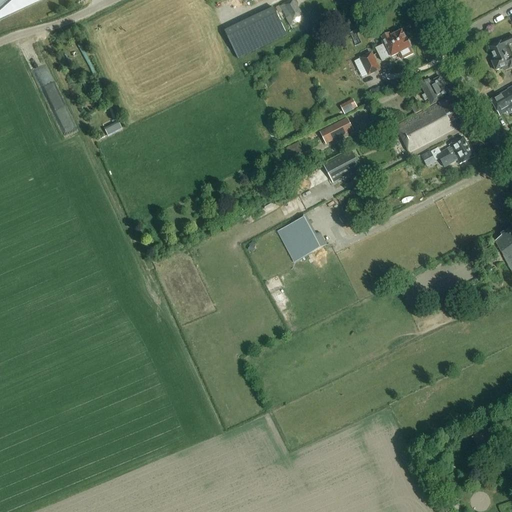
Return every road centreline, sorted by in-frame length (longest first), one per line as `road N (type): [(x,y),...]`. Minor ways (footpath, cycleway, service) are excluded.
road 1 (track): [(36,31),(147,269)]
road 2 (tertiary): [(511,170),(450,43)]
road 3 (unclassified): [(0,43),(114,0)]
